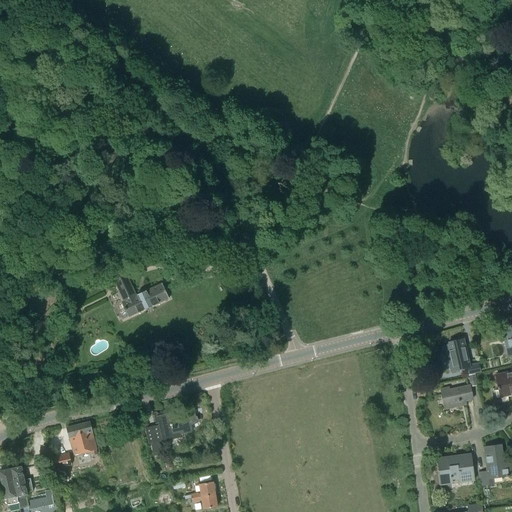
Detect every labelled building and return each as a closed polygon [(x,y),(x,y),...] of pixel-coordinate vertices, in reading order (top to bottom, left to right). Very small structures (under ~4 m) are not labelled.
[(112,277),(123,302),(121,303),(128,317),(169,299),(162,284),(136,296),(124,272),(112,277)] [(442,345),(444,353),(447,353),(451,371),(467,368),(468,374),(480,371),(478,363),(469,365),(463,339),(449,343),(449,344),(442,345)] [(511,371),(496,375),(498,387),(497,387),(498,390),(499,390),(500,397),(511,394),(511,365),(511,366),(511,370),(511,371)] [(469,375),(471,386),(477,385),(475,374),(469,375)] [(440,390),(445,409),(461,405),(460,402),(473,399),(469,386),(449,390),(449,388),(440,390)] [(156,416),(161,436),(162,441),(179,437),(178,432),(180,432),(181,435),(191,432),(189,424),(198,420),(197,416),(196,417),(193,408),(183,410),(184,413),(177,414),(176,408),(169,410),(169,409),(168,409),(169,413),(156,416)] [(89,422),(67,428),(74,455),(91,451),(92,456),(97,454),(96,450),(96,449),(89,422)] [(150,441),(154,456),(161,454),(158,439),(150,441)] [(487,472),(479,473),(481,486),(493,484),(492,478),(502,477),(503,484),(511,482),(511,467),(511,458),(502,460),(500,445),(484,448),(487,472)] [(470,454),(437,459),(441,485),(466,481),(466,485),(473,484),(473,480),(474,480),(470,454)] [(57,457),(59,468),(68,466),(66,456),(57,457)] [(1,471),(0,471),(0,474),(5,499),(6,498),(8,507),(19,505),(11,469),(9,470),(8,465),(0,467),(1,471)] [(21,467),(11,469),(19,505),(20,508),(28,507),(29,509),(54,504),(51,489),(45,491),(45,494),(26,498),(26,495),(27,494),(26,492),(33,491),(30,479),(24,480),(21,467)] [(184,481),(173,484),(174,490),(185,487),(184,481)] [(198,493),(184,495),(185,500),(191,499),(215,495),(213,482),(199,485),(201,494),(198,494),(198,493)] [(215,495),(191,499),(192,503),(199,502),(199,501),(202,500),(203,509),(217,507),(215,495)]
